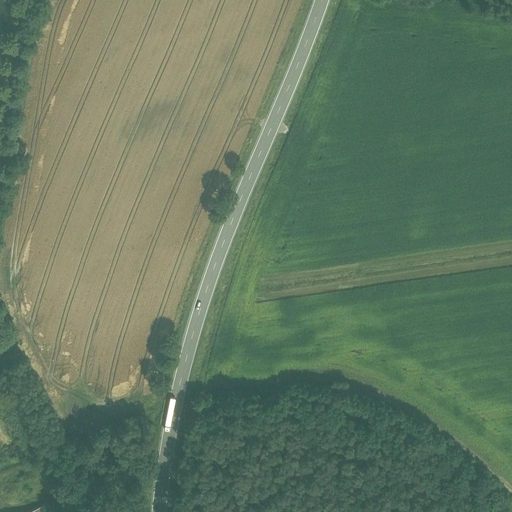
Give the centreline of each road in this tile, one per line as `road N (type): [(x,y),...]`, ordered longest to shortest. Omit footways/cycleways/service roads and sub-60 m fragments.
road 1 (secondary): [(158,511),(196,319),(321,0)]
road 2 (unclassified): [(74,511),(0,348)]
road 3 (unclassified): [(0,138),(28,0)]
